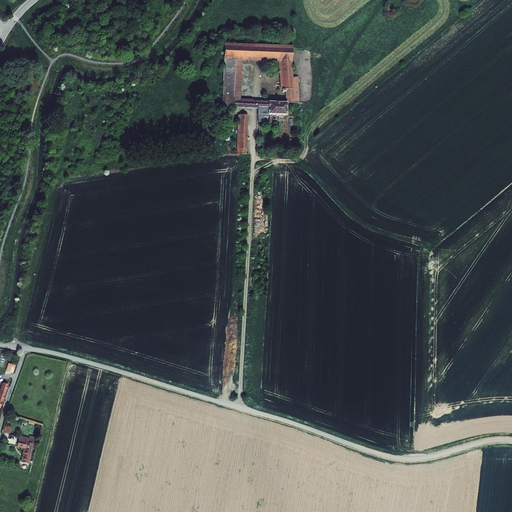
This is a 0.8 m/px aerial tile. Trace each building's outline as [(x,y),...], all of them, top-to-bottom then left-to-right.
[(291,47),(225,44),(224,58),(235,59),(235,57),(241,58),(280,60),(283,92),(287,92),(286,103),(293,103),(292,77),(291,60),(291,47)] [(224,58),(223,107),(234,107),(234,99),(240,100),(241,58),(235,57),(235,59),(224,58)] [(253,101),(240,100),(234,99),(234,107),(252,108),(253,101)] [(286,103),(258,101),(258,109),(258,110),(258,122),(263,122),(263,117),(268,117),(268,115),(285,115),(286,103)] [(219,114),(227,143),(231,142),(224,113),(219,114)] [(228,155),(246,154),(247,115),(240,114),(238,151),(228,151),(228,155)] [(5,371),(13,374),(16,366),(8,363),(5,371)] [(8,385),(3,383),(0,393),(0,396),(4,398),(8,385)] [(5,425),(3,432),(10,434),(12,427),(5,425)] [(33,444),(19,440),(17,447),(25,448),(22,458),(18,457),(17,461),(29,464),(33,444)]
